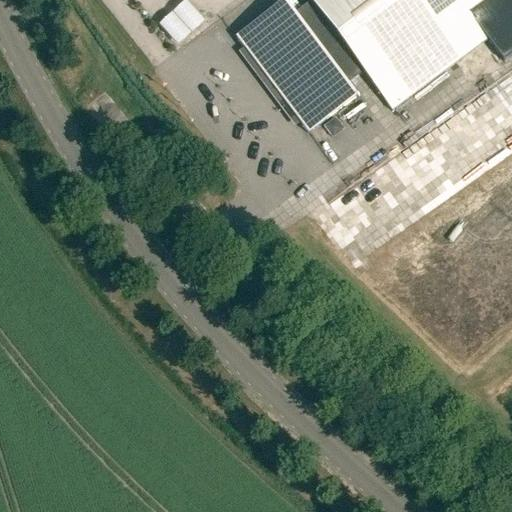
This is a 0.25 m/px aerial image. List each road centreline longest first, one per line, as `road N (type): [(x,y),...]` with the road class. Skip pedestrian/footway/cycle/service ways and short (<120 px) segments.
road 1 (primary): [(402,511),(176,294),(96,183),(0,5)]
road 2 (unclassified): [(511,511),(347,366),(99,109)]
road 3 (unknown): [(268,241),(263,171),(165,0)]
